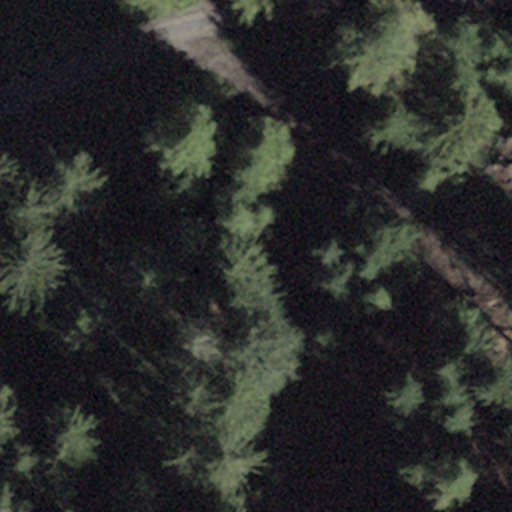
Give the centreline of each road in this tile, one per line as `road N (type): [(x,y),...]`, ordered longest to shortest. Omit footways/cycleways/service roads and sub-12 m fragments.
road 1 (track): [(190,24),(422,0)]
road 2 (track): [(0,108),(190,24)]
